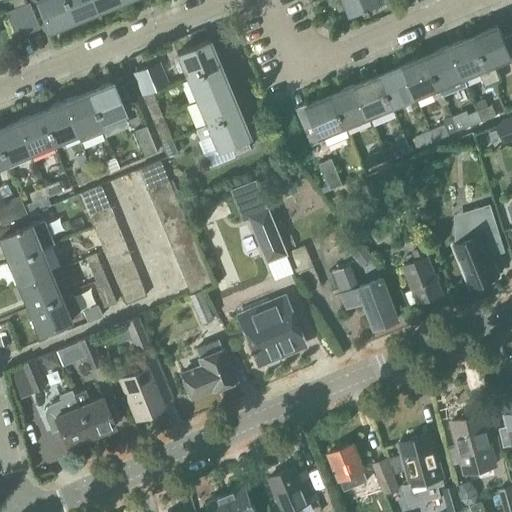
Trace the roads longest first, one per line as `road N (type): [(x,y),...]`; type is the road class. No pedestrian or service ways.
road 1 (tertiary): [(37,511),(511,313)]
road 2 (residential): [(267,0),(297,74),(476,0)]
road 3 (residential): [(0,91),(225,0)]
